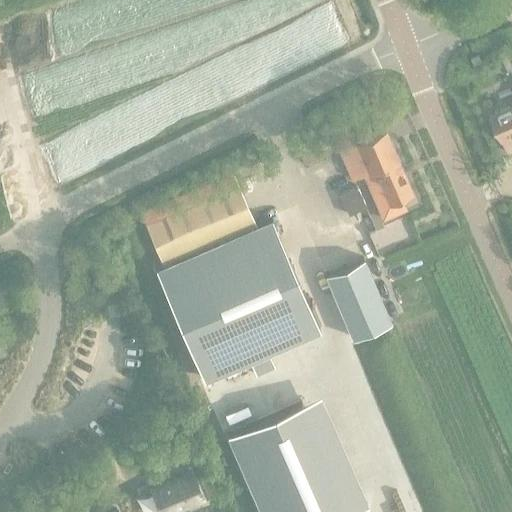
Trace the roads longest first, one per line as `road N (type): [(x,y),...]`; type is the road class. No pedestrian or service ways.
road 1 (unclassified): [(0,252),(406,47)]
road 2 (unclassified): [(511,298),(406,47)]
